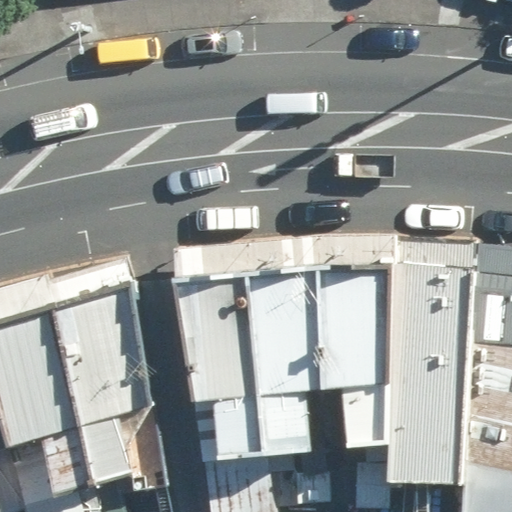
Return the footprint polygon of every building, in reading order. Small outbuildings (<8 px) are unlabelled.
[(387,442),(395,262),(314,266),(318,392),(341,391),(346,447),(387,442)] [(459,484),(473,267),(395,262),(387,442),(384,482),(459,484)] [(314,266),(246,275),(265,455),(312,451),(307,396),(318,392),(314,266)] [(511,511),(511,272),(473,267),(459,484),(458,511),(511,511)] [(265,455),(246,275),(172,279),(190,402),(197,401),(203,463),(265,455)] [(133,279),(63,296),(109,476),(163,466),(133,279)] [(63,296),(0,314),(0,361),(35,497),(39,511),(118,511),(109,476),(63,296)] [(0,507),(35,497),(0,361),(0,507)]
